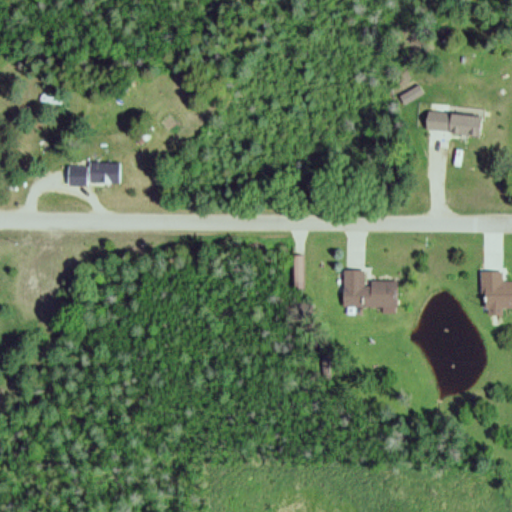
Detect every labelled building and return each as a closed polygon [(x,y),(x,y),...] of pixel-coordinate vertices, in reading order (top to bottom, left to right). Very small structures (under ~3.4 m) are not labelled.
[(478,117),(425,111),(423,130),(475,136),(478,117)] [(120,163),(66,163),(66,185),(120,185),(120,163)] [(305,256),(293,256),(293,290),(305,290),(305,256)] [(394,282),(363,282),(363,271),(342,271),(342,308),(394,308),(394,282)] [(501,273),(478,273),(478,310),(511,309),(511,282),(501,283),(501,273)]
